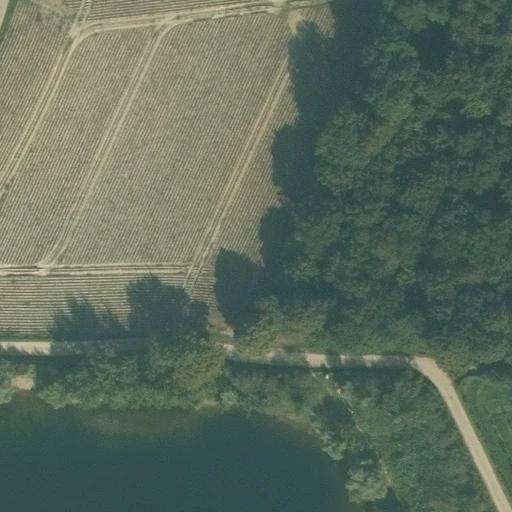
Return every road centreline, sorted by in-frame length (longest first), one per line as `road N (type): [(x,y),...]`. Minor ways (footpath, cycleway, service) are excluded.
road 1 (track): [(433,363),(0,348)]
road 2 (track): [(503,511),(433,363)]
